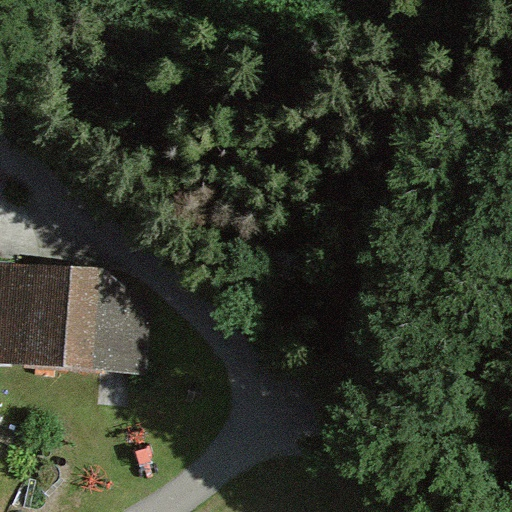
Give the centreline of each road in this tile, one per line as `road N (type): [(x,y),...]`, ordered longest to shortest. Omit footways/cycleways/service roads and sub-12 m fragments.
road 1 (unclassified): [(420,511),(298,409),(159,273),(0,142)]
road 2 (track): [(298,409),(158,511)]
